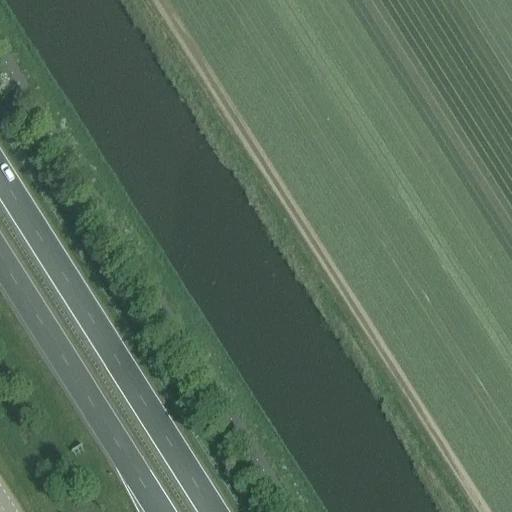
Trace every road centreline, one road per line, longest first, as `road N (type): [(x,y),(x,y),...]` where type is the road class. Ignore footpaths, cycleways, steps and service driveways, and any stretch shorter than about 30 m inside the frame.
road 1 (trunk): [(212,511),(0,176)]
road 2 (trunk): [(0,259),(159,511)]
